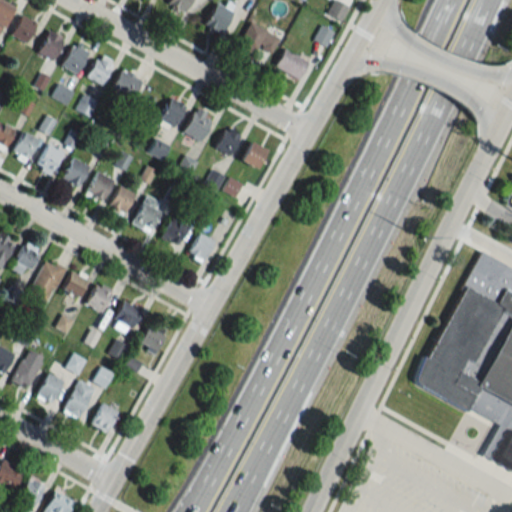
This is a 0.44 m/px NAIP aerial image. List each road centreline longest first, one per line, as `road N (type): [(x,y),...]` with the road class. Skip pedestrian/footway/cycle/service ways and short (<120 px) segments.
road 1 (secondary): [(378,0),(91,511)]
road 2 (motorway): [(447,0),(297,323),(201,492)]
road 3 (motorway): [(259,460),(482,0)]
road 4 (secondary): [(306,511),(511,89)]
road 5 (residential): [(66,0),(304,132)]
road 6 (residential): [(0,192),(206,307)]
road 7 (secondary): [(384,8),(407,43),(476,74),(505,75)]
road 8 (secondary): [(481,123),(464,97),(397,65),(356,63)]
road 9 (residential): [(0,419),(109,480)]
